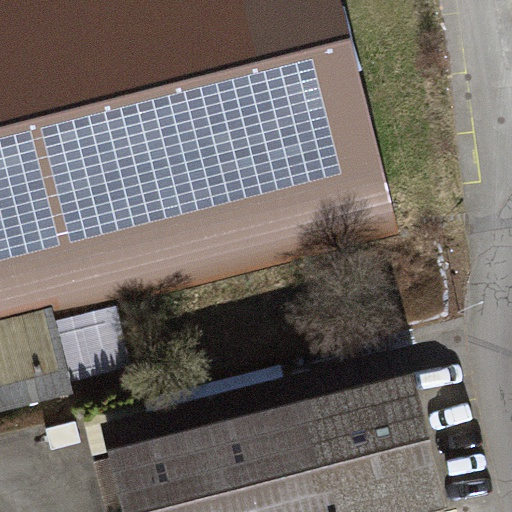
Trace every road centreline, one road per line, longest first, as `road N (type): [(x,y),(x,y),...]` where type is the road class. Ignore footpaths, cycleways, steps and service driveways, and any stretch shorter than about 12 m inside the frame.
road 1 (unknown): [(506,193),(484,0)]
road 2 (unclassified): [(511,362),(504,315),(511,192)]
